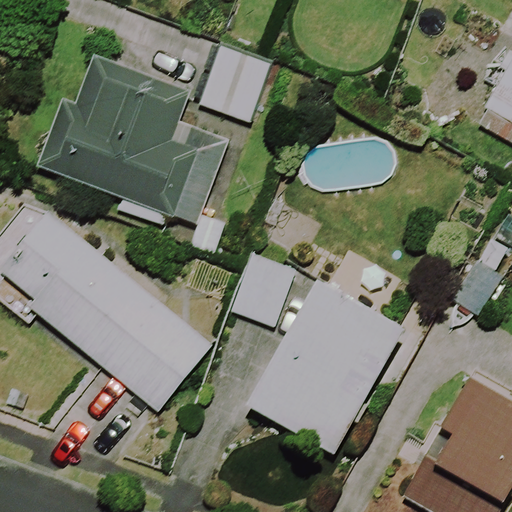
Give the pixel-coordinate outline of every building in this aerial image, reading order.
[(267,69),(218,52),(198,109),(248,126),(267,69)] [(511,54),(473,128),(511,148),(511,54)] [(58,177),(190,229),(182,249),(212,262),(225,228),(199,217),(227,145),(195,133),(189,148),(168,139),(184,99),(102,67),(58,177)] [(48,216),(12,259),(24,269),(12,284),(33,301),(27,308),(156,415),(210,350),(48,216)] [(292,273),(248,258),(228,315),(272,330),(292,273)] [(315,283),(305,303),(295,298),(266,353),(275,358),(246,412),(334,459),(403,330),(315,283)] [(497,511),(511,487),(511,405),(469,381),(400,499),(422,511),(497,511)]
